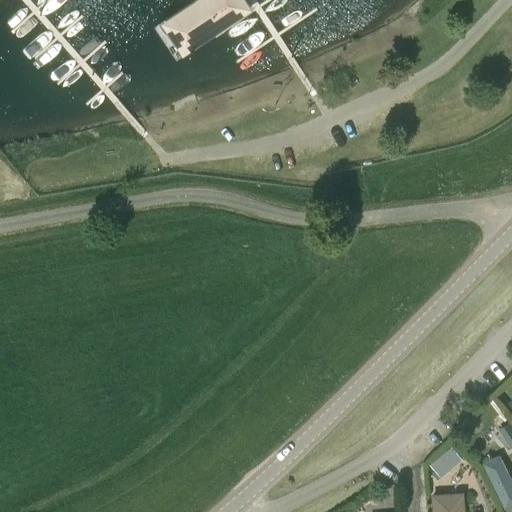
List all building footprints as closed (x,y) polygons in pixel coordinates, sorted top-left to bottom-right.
[(243,0),(192,0),(158,23),(180,56),(250,11),(243,0)] [(511,426),(510,423),(501,429),(511,443),(511,426)] [(485,464),(506,507),(511,504),(511,482),(500,457),(485,464)] [(441,477),(450,470),(440,458),(431,465),(441,477)] [(433,511),(464,511),(463,492),(432,493),(433,511)]
